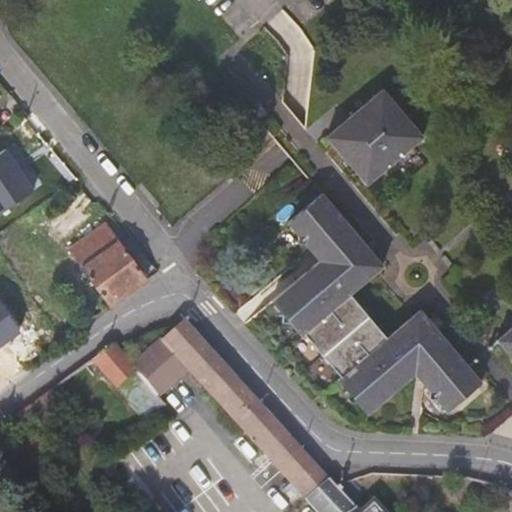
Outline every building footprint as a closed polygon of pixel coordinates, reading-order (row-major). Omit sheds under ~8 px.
[(383,87),(326,134),(367,185),(425,138),(383,87)] [(323,261),(274,301),(370,414),(417,375),(447,411),(484,379),(422,305),(386,335),(349,291),(382,262),(323,192),(289,220),(323,261)] [(69,251),(109,308),(128,295),(143,284),(146,282),(134,266),(140,261),(134,253),(127,257),(105,225),(69,251)] [(511,319),(493,337),(511,358),(511,319)] [(234,422),(306,504),(312,511),(359,511),(352,503),(336,486),(229,370),(185,322),(153,333),(162,342),(131,368),(113,347),(93,361),(147,423),(165,408),(156,396),(187,369),(234,422)] [(362,492),(352,480),(336,486),(352,503),(362,492)] [(388,511),(374,496),(359,511),(388,511)]
